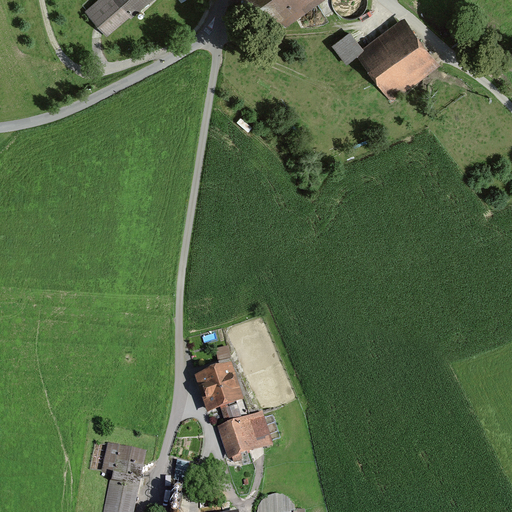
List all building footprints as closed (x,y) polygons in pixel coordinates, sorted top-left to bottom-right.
[(105,0),(87,16),(108,41),(155,0),(105,0)] [(326,0),(254,0),(276,33),(326,0)] [(352,37),(336,49),(349,68),(360,60),(393,105),(441,70),(407,25),(365,55),(352,37)] [(238,367),(200,378),(212,417),(221,414),(234,458),(273,447),(265,418),(247,423),(243,408),(249,407),(238,367)] [(138,511),(151,456),(110,447),(103,476),(117,479),(109,511),(138,511)]
